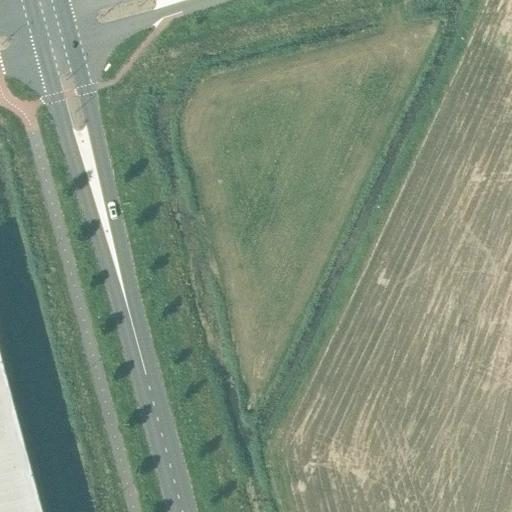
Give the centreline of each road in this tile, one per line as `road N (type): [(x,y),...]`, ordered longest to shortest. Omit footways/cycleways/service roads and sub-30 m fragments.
road 1 (tertiary): [(181,511),(89,165)]
road 2 (tertiary): [(89,165),(85,91),(71,39)]
road 3 (tertiary): [(41,48),(55,99),(89,165)]
road 4 (unclassified): [(71,39),(187,0)]
